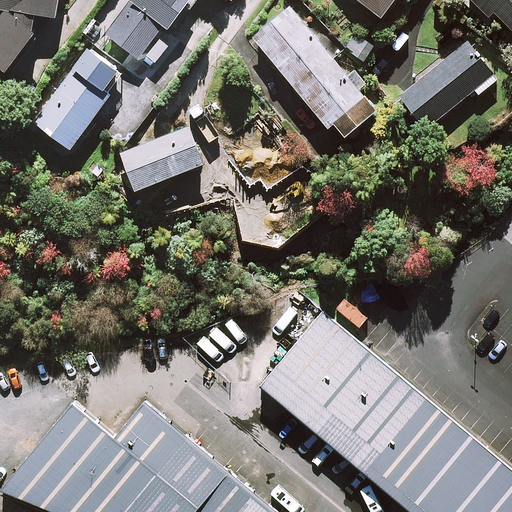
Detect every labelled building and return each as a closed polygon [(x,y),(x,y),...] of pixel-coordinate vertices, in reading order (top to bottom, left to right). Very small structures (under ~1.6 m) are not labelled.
[(0,0),(0,7),(5,8),(5,12),(0,18),(0,67),(5,71),(33,34),(36,14),(60,19),(64,0),(0,0)] [(188,0),(130,0),(105,34),(137,59),(162,26),(166,29),(188,0)] [(358,0),(379,16),(391,0),(358,0)] [(511,0),(469,0),(487,17),(492,13),(511,33),(511,0)] [(347,75),(334,59),(343,52),(331,36),(321,44),(291,7),(253,39),(327,128),(332,124),(343,137),(374,111),(358,91),(365,85),(353,70),(347,75)] [(377,45),(356,31),(343,49),(364,63),(377,45)] [(496,80),(465,42),(398,97),(425,129),(473,90),(477,95),(496,80)] [(117,73),(86,49),(29,123),(67,152),(110,96),(103,91),(117,73)] [(159,146),(166,163),(251,128),(236,91),(168,119),(176,139),(159,146)] [(158,166),(133,146),(110,176),(135,195),(158,166)] [(437,511),(511,511),(511,449),(333,293),(269,364),(437,511)] [(301,511),(157,386),(126,421),(85,385),(10,469),(99,511),(301,511)]
